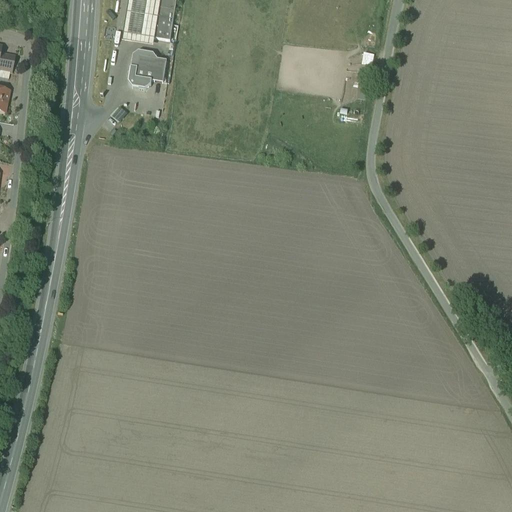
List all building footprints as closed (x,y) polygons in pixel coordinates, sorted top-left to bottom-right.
[(129,0),(122,44),(153,50),(155,41),(161,0),(129,0)] [(177,1),(171,0),(161,0),(155,41),(170,43),(177,1)] [(154,55),(139,53),(133,57),(131,71),(129,84),(133,90),(145,92),(146,92),(151,88),(152,83),(164,85),(167,63),(158,61),(154,55)] [(14,59),(0,56),(0,72),(9,75),(11,75),(14,59)] [(373,70),(363,68),(361,79),(371,81),(373,70)] [(0,80),(8,82),(9,75),(0,72),(0,80)] [(9,94),(0,92),(0,114),(4,115),(9,94)]
